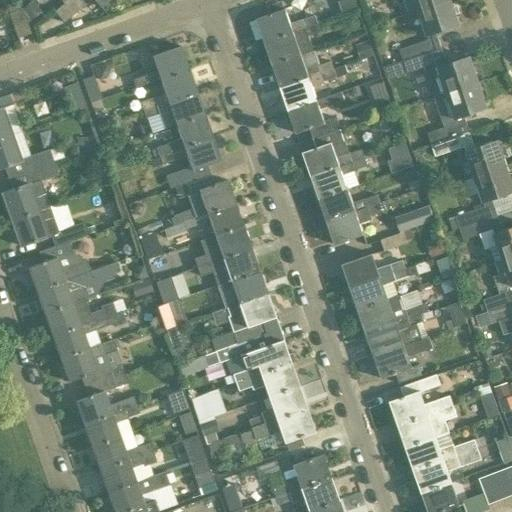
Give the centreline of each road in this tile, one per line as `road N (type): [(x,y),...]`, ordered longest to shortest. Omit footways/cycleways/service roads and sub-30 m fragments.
road 1 (residential): [(385,511),(202,3)]
road 2 (residential): [(71,511),(0,302)]
road 3 (residential): [(0,77),(202,3)]
